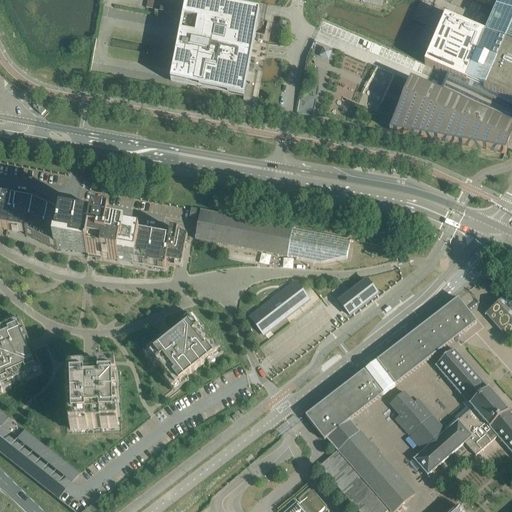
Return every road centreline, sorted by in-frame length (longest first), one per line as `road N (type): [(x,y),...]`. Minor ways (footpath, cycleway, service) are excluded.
road 1 (tertiary): [(490,223),(424,193),(0,115)]
road 2 (tertiary): [(0,130),(383,201),(479,236)]
road 3 (unclassified): [(427,300),(150,511)]
